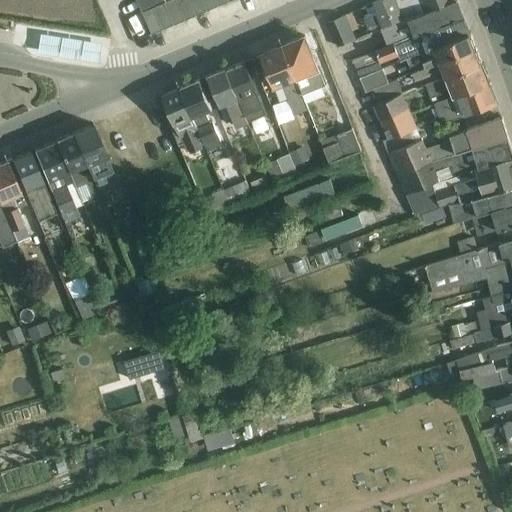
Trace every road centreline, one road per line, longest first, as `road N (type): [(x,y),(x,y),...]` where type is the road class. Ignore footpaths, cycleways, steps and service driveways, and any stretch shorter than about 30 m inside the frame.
road 1 (residential): [(326,0),(128,81)]
road 2 (residential): [(128,81),(0,135)]
road 3 (residential): [(128,81),(0,60)]
